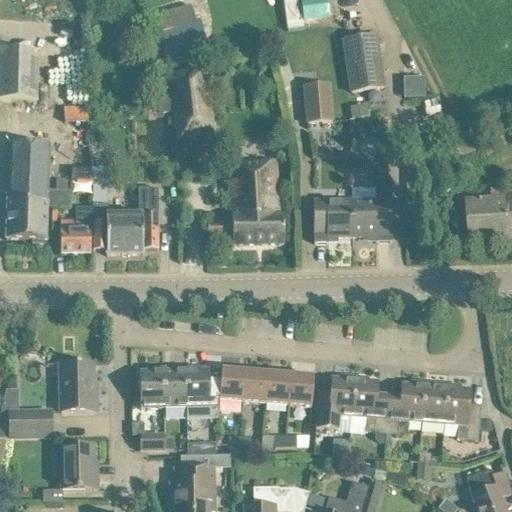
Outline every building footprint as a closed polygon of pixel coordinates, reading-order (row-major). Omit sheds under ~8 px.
[(179,10),(154,18),(157,34),(159,34),(166,72),(208,64),(204,28),(195,29),(190,7),(179,10)] [(352,94),(384,89),(375,38),(344,43),(352,94)] [(0,52),(0,102),(25,103),(37,104),(39,53),(0,52)] [(176,142),(214,138),(205,71),(168,75),(176,142)] [(307,126),(332,125),(329,86),(305,88),(307,126)] [(87,107),(64,109),(65,124),(72,124),(88,122),(87,107)] [(47,209),(62,210),(70,210),(70,193),(67,193),(67,182),(56,182),(56,193),(48,193),(50,147),(9,146),(5,241),(46,243),(47,209)] [(283,246),(282,226),(282,217),(277,217),(276,164),(231,166),(232,247),(283,246)] [(365,164),(350,165),(350,176),(365,175),(365,164)] [(158,252),(158,233),(157,191),(139,192),(139,217),(108,217),(108,187),(107,170),(97,170),(97,169),(90,170),(92,188),(93,253),(106,253),(106,258),(108,258),(108,257),(120,257),(120,258),(129,258),(129,257),(141,257),(143,258),(143,253),(158,252)] [(511,244),(511,187),(491,190),(492,200),(466,203),(470,243),(511,241),(511,245),(511,244)] [(392,244),(391,224),(391,202),(390,190),(376,190),(377,201),(351,202),(352,240),(376,239),(376,244),(392,244)] [(352,240),(351,202),(326,202),(326,203),(313,203),(313,246),(328,245),(328,240),(352,240)] [(73,222),(60,222),(60,256),(90,256),(90,236),(90,222),(90,218),(90,210),(73,210),(73,218),(73,222)] [(223,223),(206,224),(208,241),(225,240),(223,223)] [(76,365),(76,366),(60,366),(61,414),(96,414),(96,395),(92,395),(92,366),(79,366),(79,365),(76,365)] [(185,409),(184,369),(171,370),(171,373),(163,373),(163,370),(161,370),(163,410),(185,409)] [(217,403),(219,375),(209,375),(209,372),(199,372),(199,369),(184,369),(185,409),(186,422),(217,420),(217,408),(217,403)] [(163,410),(161,370),(148,370),(148,373),(139,374),(140,411),(163,410)] [(242,404),(245,374),(221,372),(221,375),(219,375),(217,403),(242,404)] [(265,406),(267,376),(245,374),(242,404),(265,406)] [(288,408),(290,378),(267,376),(265,406),(288,408)] [(313,380),(290,378),(288,408),(311,410),(313,380)] [(351,420),(354,379),(341,378),(340,381),(331,381),(330,396),(318,395),(315,430),(327,431),(339,432),(340,419),(351,420)] [(368,381),(354,379),(351,420),(366,421),(365,434),(377,435),(376,443),(384,444),(384,435),(385,435),(388,405),(376,404),(378,384),(368,384),(368,381)] [(421,425),(424,385),(410,384),(410,387),(401,386),(399,406),(388,405),(385,435),(407,437),(409,424),(421,425)] [(444,427),(447,387),(424,385),(421,425),(444,427)] [(461,388),(447,387),(444,427),(458,428),(457,442),(478,443),(480,412),(469,411),(470,392),(461,391),(461,388)] [(51,414),(8,415),(2,415),(0,424),(0,442),(52,440),(51,414)] [(165,453),(164,440),(164,437),(139,437),(140,453),(165,453)] [(308,437),(284,438),(284,450),(307,449),(308,437)] [(284,450),(284,438),(272,438),(273,450),(284,450)] [(238,451),(238,439),(227,439),(227,451),(238,451)] [(249,439),(238,439),(238,451),(250,450),(249,439)] [(173,452),(173,440),(164,440),(165,453),(173,452)] [(74,448),(59,449),(61,492),(61,493),(62,493),(98,492),(97,476),(95,476),(94,448),(74,448)] [(182,459),(182,471),(202,470),(202,458),(182,459)] [(175,511),(209,511),(209,501),(214,501),(213,470),(202,470),(182,471),(175,471),(175,485),(170,485),(170,502),(175,502),(175,511)] [(503,474),(492,478),(490,474),(491,474),(491,472),(466,481),(471,498),(476,511),(503,511),(500,501),(511,497),(503,474)] [(362,511),(367,496),(369,489),(351,484),(346,504),(328,499),(324,511),(362,511)] [(303,511),(308,500),(309,495),(293,491),(278,491),(278,490),(253,490),(253,509),(244,509),(243,511),(275,511),(276,511),(280,511),(284,511),(303,511)]
